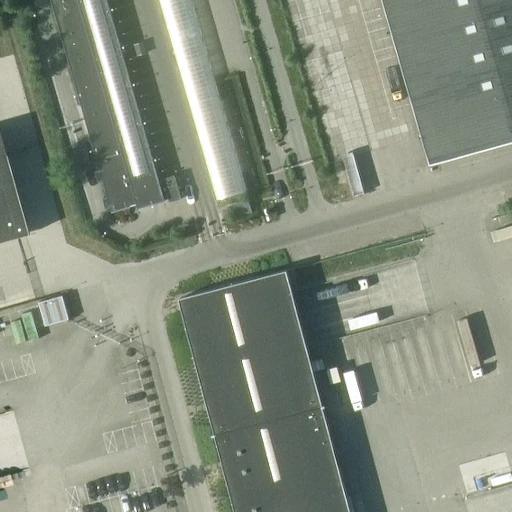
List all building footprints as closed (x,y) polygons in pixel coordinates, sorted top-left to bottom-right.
[(50,0),(100,170),(95,172),(98,182),(103,181),(107,197),(103,199),(106,209),(111,208),(112,212),(137,205),(138,209),(142,203),(149,201),(159,198),(165,201),(164,197),(168,196),(170,203),(182,199),(175,176),(159,180),(107,0),(50,0)] [(511,0),(383,0),(423,138),(511,112),(511,0)] [(1,127),(0,127),(0,239),(27,231),(6,156),(9,155),(1,127)] [(324,406),(323,406),(287,270),(179,299),(214,434),(212,435),(212,437),(215,436),(234,511),(350,511),(323,407),(324,407),(324,406)] [(61,296),(39,302),(45,326),(69,320),(68,317),(62,296),(61,296)]
